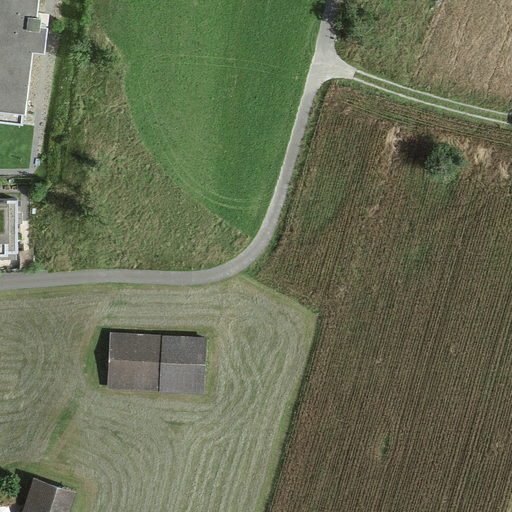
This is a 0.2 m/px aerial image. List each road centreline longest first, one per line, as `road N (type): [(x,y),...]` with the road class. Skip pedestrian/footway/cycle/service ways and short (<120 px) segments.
road 1 (residential): [(335,0),(271,233),(249,259),(199,279),(0,284)]
road 2 (track): [(318,65),(511,118)]
